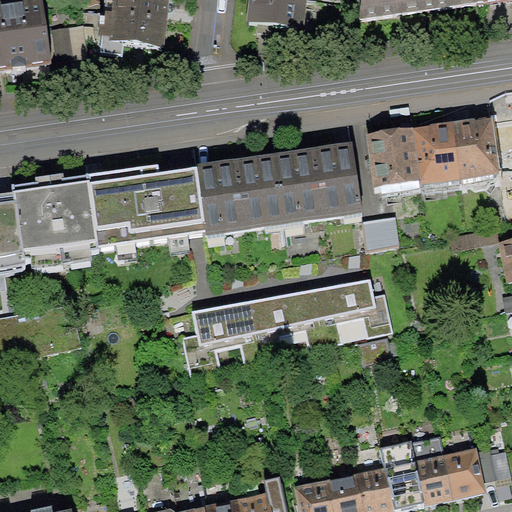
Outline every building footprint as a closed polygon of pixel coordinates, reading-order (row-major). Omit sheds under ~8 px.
[(106,0),(104,17),(164,24),(165,18),(166,0),(106,0)] [(267,31),(268,27),(271,27),(297,30),(300,1),(287,0),(253,0),(250,24),(249,24),(259,26),(259,30),(267,31)] [(363,0),(361,22),(391,17),(476,5),(474,0),(363,0)] [(41,7),(21,10),(22,17),(0,20),(0,18),(0,73),(2,73),(12,72),(12,74),(25,72),(24,70),(49,66),(41,7)] [(164,24),(104,17),(100,55),(122,58),(123,45),(131,46),(161,50),(164,24)] [(68,31),(53,33),(57,63),(72,60),(68,31)] [(511,121),(510,121),(491,124),(499,178),(506,228),(511,227),(511,121)] [(499,178),(491,124),(471,127),(471,126),(461,127),(458,127),(458,129),(452,130),(459,184),(469,182),(470,189),(475,192),(486,190),(489,186),(488,180),(499,178)] [(429,130),(430,133),(421,134),(412,136),(419,187),(420,189),(459,184),(452,130),(444,131),(444,128),(429,130)] [(368,142),(375,193),(419,187),(412,136),(390,139),(386,134),(379,135),(373,136),(371,141),(368,142)] [(361,216),(352,154),(297,162),(274,165),(283,227),(361,216)] [(283,227),(274,165),(220,173),(197,176),(206,238),(283,227)] [(206,238),(197,176),(174,179),(159,182),(158,172),(87,182),(97,254),(206,238)] [(97,257),(97,254),(87,182),(63,185),(63,180),(35,184),(36,189),(26,191),(12,193),(14,205),(23,267),(97,257)] [(0,270),(23,267),(14,205),(0,206),(0,270)] [(399,248),(395,221),(362,226),(366,254),(399,248)] [(511,245),(499,248),(503,266),(504,266),(509,286),(511,285),(511,245)] [(338,289),(312,294),(324,350),(343,346),(338,327),(362,322),(366,341),(392,335),(384,297),(373,299),(370,284),(338,289)] [(308,353),(324,350),(312,294),(280,300),(250,305),(263,363),(285,358),(281,339),(304,334),(308,353)] [(506,314),(511,312),(511,298),(503,300),(506,314)] [(244,367),(263,363),(250,305),(217,311),(192,316),(196,337),(182,340),(190,379),(220,372),(216,353),(240,348),(244,367)] [(0,365),(21,361),(19,351),(23,351),(48,345),(50,356),(81,350),(72,307),(0,320),(0,365)] [(135,411),(154,406),(152,396),(132,400),(135,411)] [(488,451),(444,461),(453,501),(459,500),(483,494),(480,484),(495,481),(488,451)] [(429,506),(453,501),(444,461),(415,467),(423,508),(429,506)] [(415,467),(385,473),(393,511),(402,511),(423,508),(415,467)] [(393,511),(385,473),(356,480),(362,511),(393,511)] [(362,511),(356,480),(327,486),(332,511),(362,511)] [(332,511),(327,486),(297,493),(300,511),(332,511)] [(267,499),(237,505),(238,511),(285,511),(280,488),(265,492),(267,499)]
